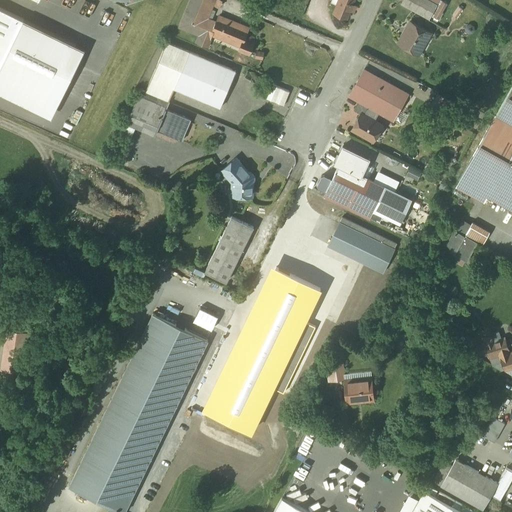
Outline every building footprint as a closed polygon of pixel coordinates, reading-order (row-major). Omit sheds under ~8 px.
[(214,0),(191,0),(180,27),(210,39),(212,35),(217,23),(207,19),(214,0)] [(339,0),(337,5),(334,14),(347,19),(350,10),(354,12),(356,7),(353,5),(354,0),(339,0)] [(437,5),(428,0),(403,0),(402,4),(430,19),(437,5)] [(0,69),(24,20),(0,8),(0,69)] [(248,28),(224,18),(222,22),(218,20),(217,23),(212,35),(241,47),(240,50),(249,54),(254,43),(244,39),(248,28)] [(431,33),(411,22),(399,44),(419,55),(431,33)] [(190,52),(167,42),(146,91),(159,97),(169,101),(175,89),(174,88),(190,52)] [(236,71),(190,52),(174,88),(175,89),(221,108),(236,71)] [(409,95),(364,70),(349,96),(359,102),(369,108),(394,121),(409,95)] [(451,86),(434,78),(430,84),(448,93),(451,86)] [(273,85),(269,100),(287,104),(291,90),(273,85)] [(511,87),(456,187),(485,203),(487,197),(511,211),(511,87)] [(441,124),(453,100),(438,92),(426,116),(441,124)] [(156,103),(139,96),(127,124),(155,135),(155,136),(157,130),(166,109),(156,105),(156,103)] [(169,101),(159,97),(156,103),(156,105),(166,109),(170,102),(169,101)] [(369,108),(359,102),(354,111),(361,115),(361,114),(365,116),(369,108)] [(191,120),(166,109),(157,130),(182,141),(191,120)] [(475,117),(464,110),(460,117),(462,118),(459,124),(468,130),(475,117)] [(365,116),(361,114),(361,115),(352,130),(373,141),(379,132),(376,130),(375,126),(377,123),(365,116)] [(248,172),(236,158),(222,170),(233,182),(233,195),(252,196),(252,181),(254,179),(254,177),(251,172),(248,172)] [(385,187),(339,164),(328,188),(355,201),(374,211),(385,187)] [(409,175),(420,179),(423,172),(412,167),(409,175)] [(374,211),(355,201),(351,210),(370,219),(374,211)] [(254,227),(232,217),(231,217),(232,217),(205,271),(227,281),(253,228),(254,227)] [(397,244),(342,217),(328,246),(383,272),(397,244)] [(300,232),(281,223),(274,236),(279,239),(270,258),(284,264),(300,232)] [(437,224),(432,227),(436,234),(441,231),(437,224)] [(486,241),(468,231),(465,236),(477,243),(483,246),(486,241)] [(456,232),(448,245),(457,250),(464,237),(456,232)] [(457,250),(454,254),(458,256),(460,254),(468,258),(477,243),(465,236),(464,237),(457,250)] [(153,313),(122,378),(177,405),(208,340),(153,313)] [(477,341),(448,325),(444,332),(473,348),(477,341)] [(499,333),(492,335),(492,332),(490,330),(487,329),(484,330),(483,332),(483,335),(484,340),(483,340),(483,341),(485,341),(490,360),(500,357),(510,353),(508,346),(511,345),(511,341),(511,340),(507,341),(506,337),(501,339),(499,333)] [(28,333),(11,330),(5,371),(22,373),(28,333)] [(342,344),(329,346),(330,362),(344,360),(342,344)] [(510,353),(500,357),(501,360),(492,363),(493,365),(502,370),(505,369),(505,370),(511,367),(511,352),(510,353)] [(124,511),(177,405),(122,378),(69,487),(112,508),(109,511),(124,511)] [(372,380),(356,382),(356,379),(344,380),(346,401),(360,399),(360,402),(374,400),(372,380)] [(494,417),(485,437),(497,442),(506,423),(494,417)] [(320,432),(313,428),(310,432),(318,436),(320,432)] [(352,451),(331,439),(329,443),(335,447),(330,456),(337,461),(341,454),(348,458),(352,451)] [(302,451),(298,459),(303,462),(307,453),(302,451)] [(374,462),(365,457),(362,463),(371,468),(374,462)] [(498,483),(456,459),(441,486),(483,510),(491,495),(500,500),(511,479),(511,471),(506,468),(498,483)] [(455,501),(439,492),(436,497),(424,491),(412,511),(462,511),(452,506),(455,501)] [(309,511),(282,497),(273,511),(309,511)]
